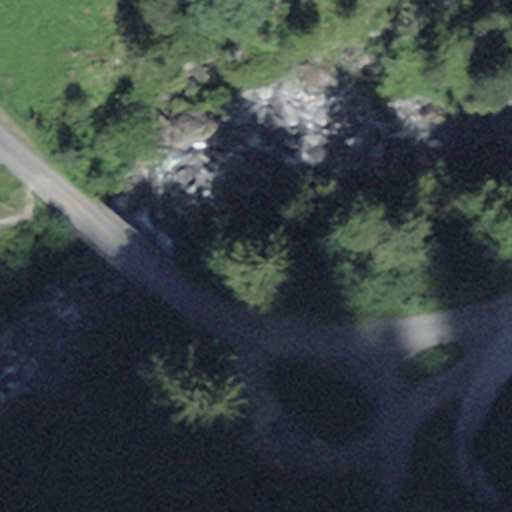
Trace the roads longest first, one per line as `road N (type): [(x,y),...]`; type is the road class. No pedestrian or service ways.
road 1 (track): [(399,339),(259,342),(0,151)]
road 2 (unclassified): [(478,511),(470,430),(511,344)]
road 3 (track): [(382,511),(404,440),(399,339)]
